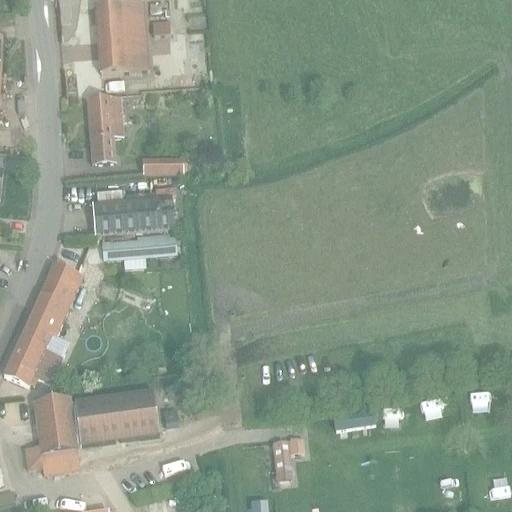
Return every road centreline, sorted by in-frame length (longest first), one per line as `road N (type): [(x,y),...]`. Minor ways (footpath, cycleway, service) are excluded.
road 1 (tertiary): [(0,349),(47,220),(46,63),(35,0)]
road 2 (unknown): [(0,432),(20,475),(39,490),(65,494),(260,432)]
